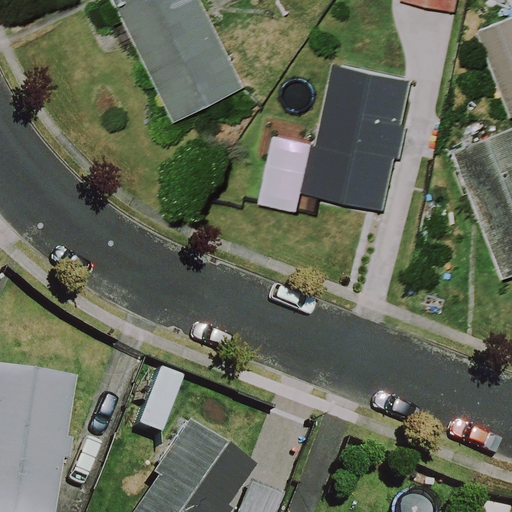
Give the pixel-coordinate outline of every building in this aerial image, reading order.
[(211,0),(129,0),(175,113),(246,84),(211,0)] [(461,0),(408,0),(408,2),(461,8),(461,0)] [(511,22),(481,34),(511,117),(511,22)] [(418,82),(341,61),(307,189),(385,209),(418,82)] [(511,274),(511,130),(453,156),(504,278),(511,274)] [(49,511),(68,383),(0,373),(0,511),(49,511)] [(219,511),(247,468),(184,428),(131,511),(219,511)] [(278,511),(285,497),(252,482),(238,511),(278,511)]
